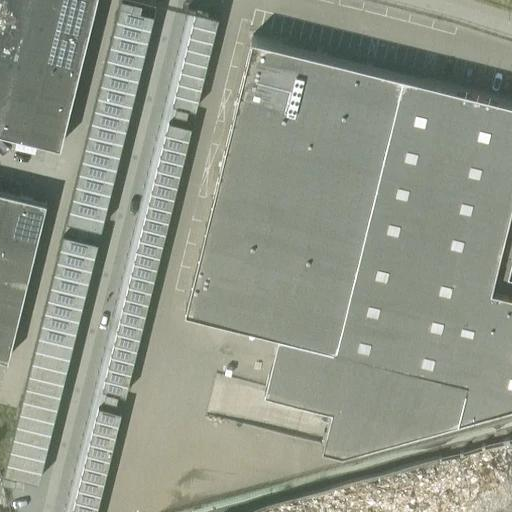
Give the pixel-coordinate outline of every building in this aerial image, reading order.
[(95,0),(0,0),(0,128),(60,144),(95,0)] [(120,0),(120,2),(117,15),(152,23),(155,10),(132,5),(133,0),(120,0)] [(188,6),(185,18),(216,25),(219,14),(188,6)] [(117,15),(114,27),(148,36),(152,23),(117,15)] [(185,18),(182,29),(213,37),(216,25),(185,18)] [(114,27),(110,40),(145,48),(148,36),(114,27)] [(182,29),(179,41),(210,49),(213,37),(182,29)] [(511,198),(511,99),(252,35),(184,309),(278,332),(264,387),(331,404),(321,445),(341,450),(511,402),(511,291),(491,286),(511,198)] [(110,40),(107,53),(142,61),(145,48),(110,40)] [(179,41),(177,53),(208,61),(210,49),(179,41)] [(107,53),(104,65),(139,74),(142,61),(107,53)] [(177,53),(174,65),(205,72),(208,61),(177,53)] [(104,65),(101,78),(136,86),(139,74),(104,65)] [(174,65),(171,76),(202,84),(205,72),(174,65)] [(171,76),(168,88),(199,96),(202,84),(171,76)] [(101,78),(98,90),(133,99),(136,86),(101,78)] [(168,88),(165,100),(177,102),(175,110),(187,113),(189,105),(196,107),(199,96),(168,88)] [(98,90),(95,103),(130,112),(133,99),(98,90)] [(95,103),(92,116),(126,124),(130,112),(95,103)] [(92,116),(88,128),(123,137),(126,124),(92,116)] [(161,116),(158,128),(189,136),(192,124),(161,116)] [(88,128),(85,141),(120,150),(123,137),(88,128)] [(158,128),(155,140),(186,147),(189,136),(158,128)] [(155,140),(152,151),(183,159),(186,147),(155,140)] [(85,141),(82,154),(117,162),(120,150),(85,141)] [(152,151),(150,163),(181,171),(183,159),(152,151)] [(82,154),(79,166),(114,175),(117,162),(82,154)] [(150,163),(147,175),(178,182),(181,171),(150,163)] [(79,166),(76,179),(111,188),(114,175),(79,166)] [(147,175),(144,186),(175,194),(178,182),(147,175)] [(76,179),(73,192),(108,200),(111,188),(76,179)] [(144,186),(141,198),(172,206),(175,194),(144,186)] [(46,200),(0,188),(0,355),(7,357),(46,200)] [(73,192),(70,204),(105,213),(108,200),(73,192)] [(141,198),(138,209),(169,217),(172,206),(141,198)] [(70,204),(67,217),(101,225),(105,213),(70,204)] [(138,209),(135,221),(166,229),(169,217),(138,209)] [(67,217),(63,230),(98,238),(101,225),(67,217)] [(135,221),(132,233),(163,241),(166,229),(135,221)] [(63,230),(60,242),(95,251),(98,238),(63,230)] [(132,233),(129,244),(160,252),(163,241),(132,233)] [(60,242),(57,255),(92,263),(95,251),(60,242)] [(129,244),(127,256),(158,264),(160,252),(129,244)] [(57,255),(54,268),(89,276),(92,263),(57,255)] [(127,256),(124,268),(155,276),(158,264),(127,256)] [(54,268),(51,280),(86,289),(89,276),(54,268)] [(124,268),(121,279),(152,287),(155,276),(124,268)] [(121,279),(118,291),(149,299),(152,287),(121,279)] [(51,280),(48,293),(83,301),(86,289),(51,280)] [(118,291),(115,303),(146,310),(149,299),(118,291)] [(48,293),(45,305),(80,314),(83,301),(48,293)] [(115,303),(112,314),(143,322),(146,310),(115,303)] [(45,305),(42,318),(76,327),(80,314),(45,305)] [(112,314),(109,326),(140,334),(143,322),(112,314)] [(42,318),(38,331),(73,339),(76,327),(42,318)] [(109,326),(106,338),(137,345),(140,334),(109,326)] [(38,331),(35,343),(70,352),(73,339),(38,331)] [(106,338),(104,349),(135,357),(137,345),(106,338)] [(35,343),(32,356),(67,365),(70,352),(35,343)] [(104,349),(101,361),(132,369),(135,357),(104,349)] [(32,356),(29,369),(64,377),(67,365),(32,356)] [(101,361),(98,373),(113,376),(129,380),(132,369),(101,361)] [(29,369),(26,381),(61,390),(64,377),(29,369)] [(98,373),(95,384),(106,387),(105,395),(117,398),(119,390),(126,392),(129,380),(113,376),(98,373)] [(26,381),(23,394),(58,402),(61,390),(26,381)] [(23,394),(20,407),(55,415),(58,402),(23,394)] [(91,401),(88,413),(119,420),(122,409),(91,401)] [(20,407),(17,419),(51,428),(55,415),(20,407)] [(88,413),(85,424),(116,432),(119,420),(88,413)] [(17,419),(13,432),(48,440),(51,428),(17,419)] [(85,424),(82,436),(113,444),(116,432),(85,424)] [(13,432),(10,445),(45,453),(48,440),(13,432)] [(82,436),(79,448),(110,455),(113,444),(82,436)] [(10,445),(7,457),(42,466),(45,453),(10,445)] [(79,448),(76,459),(107,467),(110,455),(79,448)] [(4,470),(2,477),(14,480),(16,473),(39,478),(42,466),(7,457),(4,470)] [(76,459),(74,471),(105,479),(107,467),(76,459)] [(74,471),(71,483),(102,490),(105,479),(74,471)] [(71,483),(68,494),(99,502),(102,490),(71,483)] [(68,494),(65,506),(89,511),(96,511),(99,502),(68,494)]
